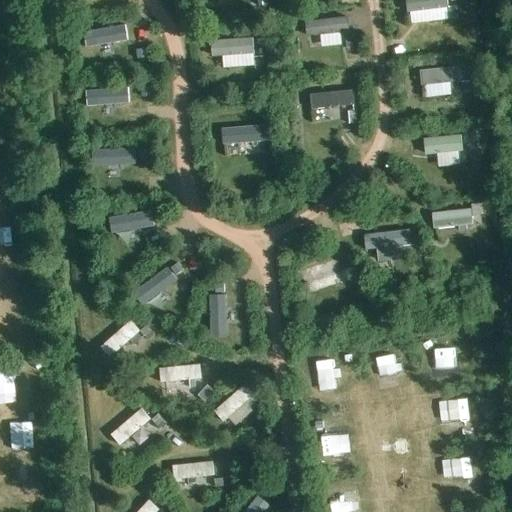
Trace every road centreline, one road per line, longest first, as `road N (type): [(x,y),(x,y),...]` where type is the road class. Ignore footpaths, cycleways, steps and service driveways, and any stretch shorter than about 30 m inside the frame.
road 1 (track): [(294,511),(262,237),(226,232),(191,200),(175,59),(151,0)]
road 2 (track): [(262,237),(340,191),(379,140),(384,113),(373,0)]
